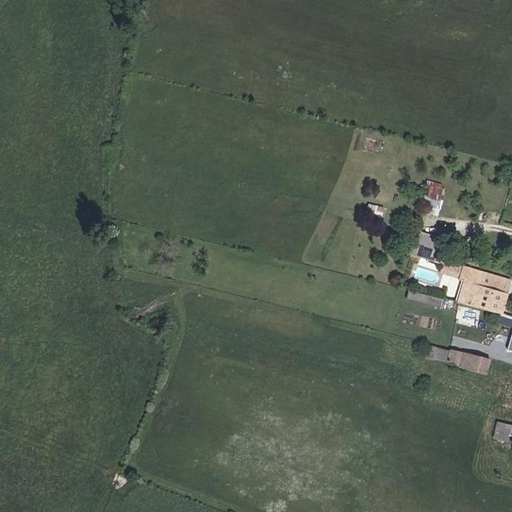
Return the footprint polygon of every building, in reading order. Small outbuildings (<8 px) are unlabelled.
[(450,184),(436,180),(431,198),(446,202),(450,184)] [(384,210),(386,200),(373,197),(370,206),(384,210)] [(430,205),(444,209),(446,202),(431,198),(430,205)] [(424,256),(428,232),(417,230),(413,254),(424,256)] [(467,273),(470,260),(451,255),(447,268),(467,273)] [(511,297),(511,271),(470,260),(467,273),(470,274),(464,297),(511,308),(511,304),(510,304),(511,297)] [(455,357),(493,366),(497,352),(458,342),(457,348),(455,357)] [(448,355),(455,357),(457,348),(450,347),(448,355)] [(508,440),(511,424),(497,420),(494,437),(508,440)]
